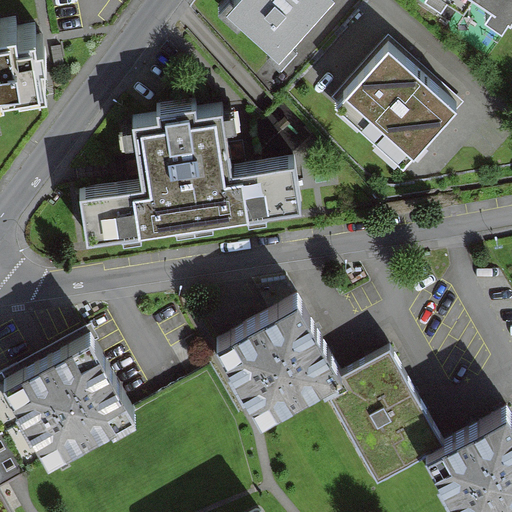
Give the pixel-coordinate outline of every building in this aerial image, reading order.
[(322,0),(230,0),(230,1),(281,46),(322,0)] [(511,0),(462,0),(463,0),(462,0),(490,0),(487,5),(504,16),(511,4),(511,0)] [(0,87),(2,87),(1,85),(44,78),(40,50),(44,49),(41,29),(34,30),(33,20),(15,23),(14,13),(0,15),(0,87)] [(457,96),(389,36),(336,96),(404,156),(457,96)] [(81,189),(88,233),(301,199),(293,150),(233,160),(224,99),(198,104),(196,95),(157,101),(159,110),(134,113),(144,179),(81,189)] [(302,288),(220,334),(233,358),(227,362),(243,391),(249,388),(262,412),(323,377),(345,365),(302,288)] [(93,330),(9,375),(23,400),(17,404),(33,433),(39,430),(52,454),(136,409),(93,330)] [(391,338),(345,365),(323,377),(378,473),(427,445),(447,434),(391,338)] [(447,434),(427,445),(441,471),(435,475),(451,504),(457,501),(463,511),(494,511),(511,502),(511,403),(510,400),(447,434)] [(0,511),(16,511),(0,482),(0,511)]
